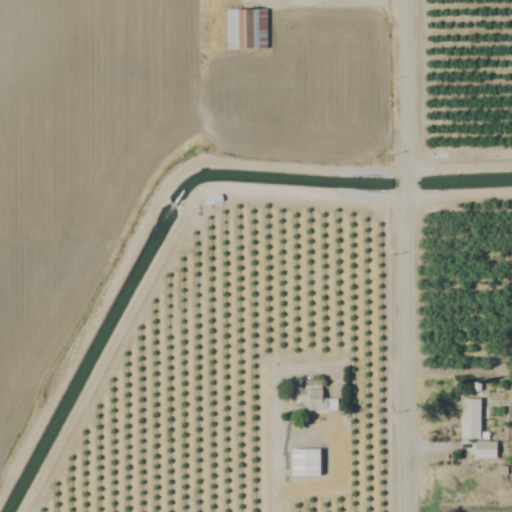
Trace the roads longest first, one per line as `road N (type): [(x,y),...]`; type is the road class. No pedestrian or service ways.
road 1 (residential): [(406,190),(408,511)]
road 2 (residential): [(406,0),(406,172)]
